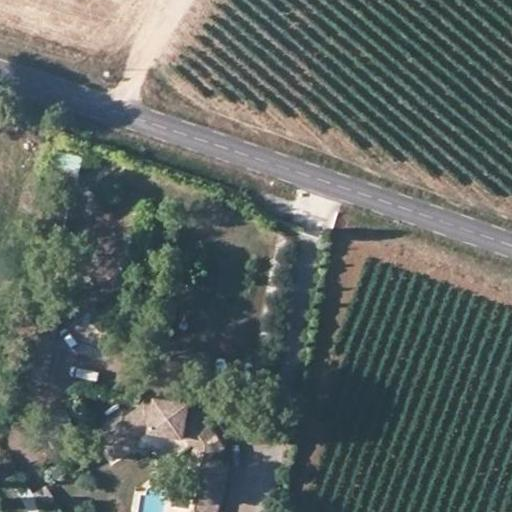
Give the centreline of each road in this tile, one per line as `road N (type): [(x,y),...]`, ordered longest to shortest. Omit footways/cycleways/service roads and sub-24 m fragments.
road 1 (tertiary): [(0,71),(511,243)]
road 2 (track): [(185,0),(141,64),(121,113)]
